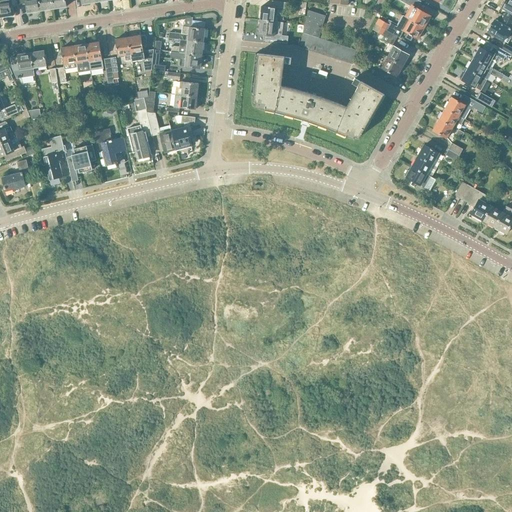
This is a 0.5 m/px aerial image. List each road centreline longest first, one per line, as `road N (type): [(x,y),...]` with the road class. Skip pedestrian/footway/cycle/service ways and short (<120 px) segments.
road 1 (residential): [(0,35),(233,2)]
road 2 (tertiary): [(0,222),(213,170)]
road 3 (residential): [(369,180),(473,0)]
road 4 (tertiary): [(511,265),(365,193)]
road 5 (residential): [(369,180),(295,149),(216,134)]
road 6 (tertiary): [(213,170),(297,172),(365,193)]
road 7 (residential): [(216,134),(233,2)]
